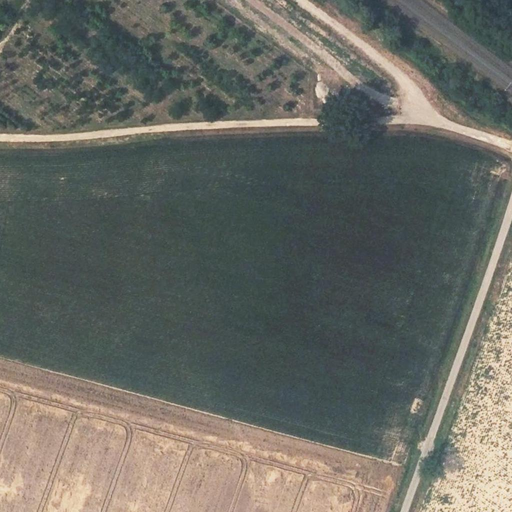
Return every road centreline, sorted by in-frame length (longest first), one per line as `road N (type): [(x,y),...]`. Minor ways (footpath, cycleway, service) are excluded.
road 1 (track): [(511,146),(422,115),(0,138)]
road 2 (unclassified): [(400,511),(511,198)]
road 3 (track): [(303,0),(399,73),(422,115)]
